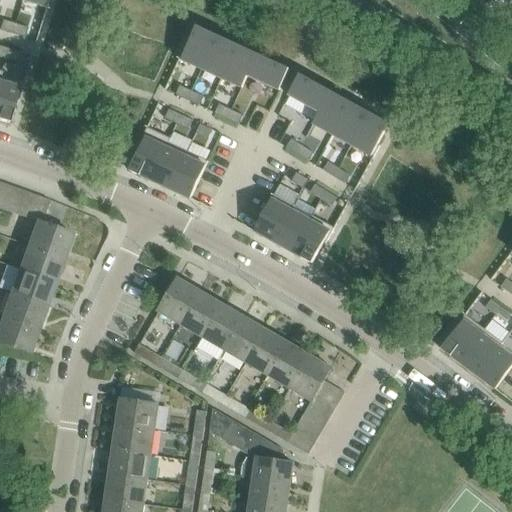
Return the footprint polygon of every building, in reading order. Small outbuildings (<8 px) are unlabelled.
[(46,9),(48,0),(21,0),(22,2),(46,9)] [(2,21),(0,27),(0,30),(12,34),(15,25),(2,21)] [(12,34),(24,38),(27,28),(15,25),(12,34)] [(185,47),(179,59),(202,70),(218,36),(197,27),(187,48),(185,47)] [(221,79),(237,45),(218,36),(202,70),(221,79)] [(237,45),(221,79),(242,88),(248,76),(247,76),(257,54),(237,45)] [(16,63),(19,53),(7,49),(4,59),(16,63)] [(279,91),(289,70),(257,54),(247,76),(248,76),(279,91)] [(320,113),(331,92),(300,75),(289,96),(319,113),(320,113)] [(15,101),(18,101),(23,84),(0,77),(0,121),(8,124),(15,101)] [(180,86),(176,95),(188,101),(192,91),(180,86)] [(188,101),(199,106),(204,97),(192,91),(188,101)] [(313,124),(332,135),(350,103),(331,92),(320,113),(319,113),(313,124)] [(369,113),(350,103),(332,135),(351,146),(369,113)] [(215,113),(215,114),(227,119),(231,110),(219,104),(215,113)] [(170,110),(169,109),(165,118),(177,124),(181,115),(170,110)] [(231,110),(227,119),(238,125),(238,124),(243,116),(231,110)] [(369,113),(351,146),(373,158),(380,146),(378,145),(389,124),(369,113)] [(193,121),(192,120),(181,115),(177,124),(188,130),(193,121)] [(212,130),(200,124),(196,133),(208,139),(212,130)] [(147,128),(138,149),(140,150),(130,171),(150,181),(168,143),(169,143),(171,139),(147,128)] [(286,148),(297,155),(302,146),(291,139),(286,148)] [(170,190),(187,152),(169,143),(168,143),(150,181),(170,190)] [(314,153),(302,146),(297,155),(308,161),(308,162),(314,153)] [(208,162),(187,152),(170,190),(190,200),(191,198),(208,162)] [(328,162),(323,171),(334,177),(339,169),(328,162)] [(339,169),(334,177),(345,185),(350,176),(339,169)] [(297,173),(291,182),(303,189),(308,180),(297,173)] [(5,185),(0,198),(0,208),(8,212),(16,189),(5,185)] [(315,185),(310,193),(321,200),(326,192),(315,185)] [(16,189),(8,212),(19,216),(27,193),(16,189)] [(326,192),(321,200),(332,207),(337,199),(337,198),(326,192)] [(27,193),(19,216),(30,220),(38,197),(27,193)] [(254,232),(257,233),(273,243),(291,210),(292,211),(294,206),(274,195),(254,231),(254,232)] [(38,197),(30,220),(36,222),(41,224),(50,202),(38,197)] [(291,210),(273,243),(292,253),(310,221),(309,220),(292,211),(291,210)] [(324,243),(326,244),(334,228),(312,216),(309,220),(310,221),(292,253),(312,264),(324,243)] [(41,224),(36,222),(27,246),(64,259),(73,235),(41,224)] [(64,259),(27,246),(19,270),(56,283),(64,259)] [(56,283),(19,270),(10,293),(47,307),(56,283)] [(158,312),(159,313),(179,325),(199,291),(178,279),(158,312)] [(500,288),(511,296),(511,293),(511,284),(506,280),(501,287),(500,288)] [(221,304),(199,291),(179,325),(202,338),(221,304)] [(47,307),(10,293),(2,317),(38,331),(47,307)] [(495,316),(501,308),(491,300),(485,308),(495,316)] [(244,317),(221,304),(202,338),(224,351),(244,317)] [(506,324),(511,315),(501,308),(495,316),(506,324)] [(485,330),(465,315),(454,329),(456,331),(442,350),(460,364),(485,330)] [(0,321),(0,344),(30,355),(38,331),(2,317),(0,321)] [(266,330),(244,317),(224,351),(246,364),(266,330)] [(288,343),(266,330),(246,364),(269,377),(288,343)] [(499,347),(500,348),(503,344),(501,343),(485,330),(460,364),(477,377),(499,347)] [(311,356),(288,343),(269,377),(291,390),(311,356)] [(156,366),(160,358),(139,345),(134,353),(156,366)] [(499,347),(477,377),(495,390),(496,389),(511,367),(511,356),(500,348),(499,347)] [(331,368),(311,356),(291,390),(311,402),(313,403),(314,402),(320,392),(325,382),(324,381),(331,368)] [(183,371),(160,358),(156,366),(178,379),(183,371)] [(205,384),(183,371),(178,379),(200,392),(205,384)] [(325,382),(320,392),(339,403),(345,393),(325,382)] [(223,405),(227,397),(205,384),(200,392),(223,405)] [(333,413),(339,403),(320,392),(314,402),(333,413)] [(250,410),(227,397),(223,405),(245,418),(250,410)] [(120,400),(117,425),(155,431),(159,405),(120,400)] [(313,403),(311,402),(306,411),(327,423),(333,413),(314,402),(313,403)] [(242,476),(253,477),(291,483),(294,464),(282,462),(284,451),(213,410),(210,432),(250,455),(243,464),(242,476)] [(272,423),(250,410),(245,418),(267,431),(272,423)] [(197,411),(194,436),(203,438),(206,412),(197,411)] [(321,434),(327,423),(306,411),(300,421),(321,434)] [(321,434),(300,421),(294,432),(315,444),(321,434)] [(292,435),(272,423),(267,431),(287,443),(292,435)] [(152,456),(155,431),(117,425),(113,450),(152,456)] [(308,455),(315,444),(294,432),(292,435),(287,443),(308,455)] [(199,463),(203,438),(194,436),(190,461),(199,463)] [(113,450),(109,475),(148,481),(152,456),(113,450)] [(204,470),(213,471),(216,453),(207,451),(204,470)] [(190,461),(186,486),(195,488),(199,463),(190,461)] [(210,492),(213,471),(204,470),(201,491),(210,492)] [(144,506),(148,481),(109,475),(106,500),(144,506)] [(288,504),(291,483),(253,477),(250,498),(288,504)] [(188,511),(191,511),(195,488),(186,486),(183,511),(188,511)] [(198,511),(201,511),(207,511),(210,492),(201,491),(198,511)] [(286,511),(288,504),(250,498),(248,511),(286,511)] [(106,500),(103,511),(143,511),(144,506),(106,500)]
